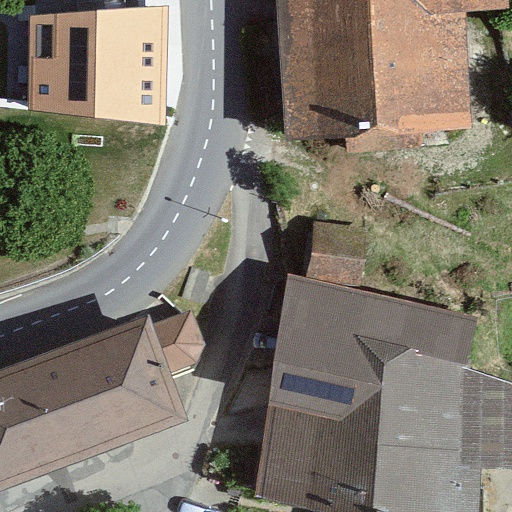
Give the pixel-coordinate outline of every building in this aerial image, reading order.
[(286,0),(296,129),(460,118),(455,6),(502,5),(501,0),(286,0)] [(162,12),(40,24),(39,106),(160,119),(162,12)] [(365,257),(318,251),(309,285),(355,293),(365,257)] [(309,285),(295,281),(264,484),(350,505),(348,511),(467,511),(479,459),(511,457),(511,389),(461,370),(467,316),(355,293),(309,285)] [(149,329),(147,322),(0,377),(0,483),(181,416),(165,372),(194,361),(200,344),(189,314),(149,329)]
